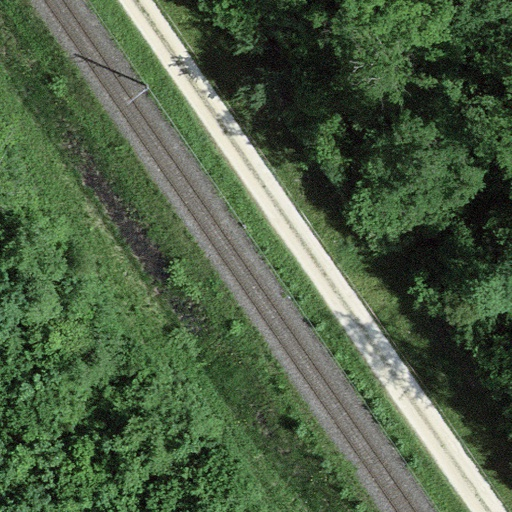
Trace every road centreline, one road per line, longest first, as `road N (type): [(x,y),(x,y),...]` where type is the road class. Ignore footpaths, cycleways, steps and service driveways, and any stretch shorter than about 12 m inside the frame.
road 1 (track): [(492,511),(142,0)]
road 2 (track): [(299,511),(0,79)]
road 3 (track): [(349,301),(511,191)]
